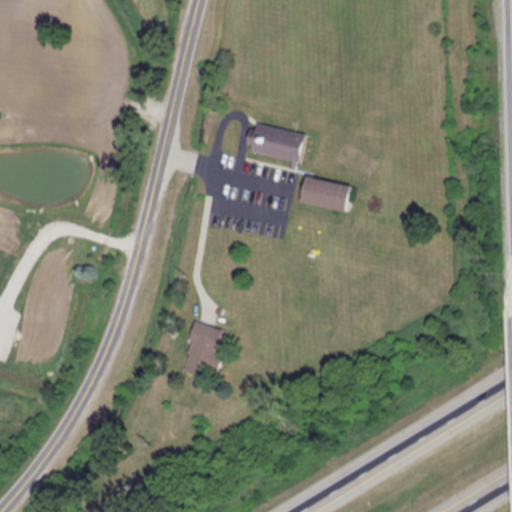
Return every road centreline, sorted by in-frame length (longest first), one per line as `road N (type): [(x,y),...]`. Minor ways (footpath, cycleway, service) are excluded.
road 1 (residential): [(2,511),(53,456),(124,316),(205,0)]
road 2 (motorway): [(511,385),(307,511)]
